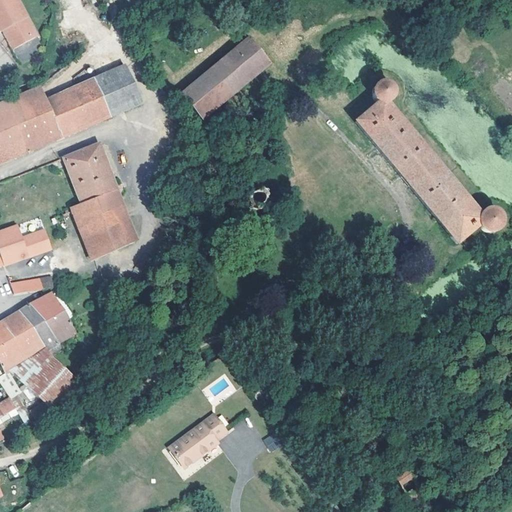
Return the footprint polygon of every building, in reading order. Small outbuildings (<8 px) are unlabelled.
[(0,0),(0,35),(3,34),(9,47),(30,36),(26,27),(31,25),(17,0),(0,0)] [(26,27),(30,36),(35,33),(31,25),(26,27)] [(266,61),(245,36),(178,92),(199,117),(266,61)] [(44,99),(38,84),(0,100),(0,160),(138,101),(122,64),(44,99)] [(375,101),(353,119),(454,240),(476,222),(476,223),(480,227),(483,229),(486,229),(489,230),(492,229),(494,227),(496,225),(498,223),(499,220),(499,217),(499,214),(498,211),(496,209),(493,207),(491,206),(488,206),(485,206),(482,207),(479,209),(477,211),(477,212),(384,101),(386,100),(388,99),(390,96),(391,94),(392,91),(392,88),(391,85),(389,82),(387,80),(382,78),(378,78),(376,79),(373,80),(371,82),(369,85),(368,88),(368,91),(369,94),(370,96),(372,99),(374,101),(375,101)] [(69,205),(89,258),(133,238),(96,142),(61,155),(64,162),(79,201),(69,205)] [(64,162),(61,155),(55,158),(58,165),(64,162)] [(264,193),(263,190),(261,188),(256,186),(253,186),(251,186),(248,187),(246,189),(244,191),(243,194),(243,197),(243,200),(244,202),(246,204),(248,206),(250,208),(253,208),(256,208),(259,207),(261,205),(263,203),(264,201),(265,198),(265,196),(264,193)] [(0,259),(0,261),(1,263),(15,258),(14,255),(24,251),(25,255),(49,246),(42,227),(19,235),(15,223),(0,228),(0,259)] [(97,278),(105,298),(149,281),(141,259),(97,278)] [(49,276),(7,281),(11,291),(50,286),(49,276)] [(39,296),(27,302),(57,341),(75,330),(64,311),(50,290),(39,296)] [(57,341),(27,302),(21,306),(16,309),(45,348),(57,341)] [(0,319),(0,361),(7,370),(45,348),(16,309),(0,319)] [(45,348),(7,370),(54,414),(81,384),(76,380),(45,348)] [(292,361),(285,366),(294,379),(302,373),(292,361)] [(81,374),(76,380),(81,384),(86,379),(81,374)] [(259,386),(251,392),(260,405),(269,398),(259,386)] [(14,407),(8,397),(0,400),(0,409),(2,413),(4,412),(14,407)] [(291,426),(292,425),(293,425),(295,423),(297,421),(298,419),(298,416),(298,414),(297,411),(294,407),(291,406),(289,406),(286,406),(284,407),(281,408),(280,410),(278,412),(278,415),(278,417),(278,420),(279,422),(280,423),(281,424),(283,425),(286,426),(288,426),(291,426)] [(8,419),(18,413),(14,407),(4,412),(8,419)] [(213,439),(211,436),(222,427),(209,410),(165,444),(180,464),(213,439)] [(311,451),(292,425),(291,426),(288,426),(286,426),(283,425),(281,424),(280,423),(277,425),(301,459),(311,451)] [(273,434),(262,440),(270,452),(280,446),(273,434)] [(407,470),(418,463),(402,439),(379,455),(411,503),(424,495),(407,470)] [(357,511),(351,502),(338,511),(339,511),(357,511)]
